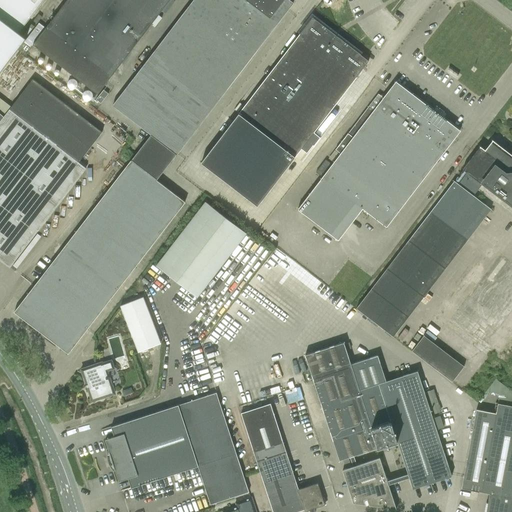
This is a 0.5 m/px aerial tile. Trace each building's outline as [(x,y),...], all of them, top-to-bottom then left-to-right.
[(0,0),(0,71),(26,38),(18,32),(43,0),(0,0)] [(66,0),(46,27),(39,22),(24,42),(31,47),(33,44),(97,93),(168,0),(66,0)] [(192,0),(113,105),(151,134),(142,145),(168,165),(177,154),(293,2),(289,0),(192,0)] [(312,17),(238,113),(201,163),(257,205),(301,148),(307,152),(325,128),(319,124),(366,64),(358,58),(360,54),(312,17)] [(0,259),(10,267),(86,168),(78,162),(102,132),(32,79),(4,116),(0,113),(0,259)] [(396,81),(383,98),(378,94),(335,149),(340,153),(298,209),(338,240),(362,208),(386,226),(460,130),(396,81)] [(96,99),(101,103),(109,94),(104,90),(96,99)] [(511,154),(491,139),(492,140),(484,149),(479,145),(478,146),(479,147),(462,169),(467,172),(458,184),(454,180),(356,308),(388,333),(419,293),(462,238),(465,241),(472,232),(468,229),(486,205),(474,195),(482,184),(511,207),(511,154)] [(68,353),(101,310),(185,202),(156,180),(168,165),(142,145),(14,312),(68,353)] [(197,297),(246,233),(205,201),(156,265),(197,297)] [(161,343),(143,297),(120,305),(138,351),(161,343)] [(412,350),(452,381),(464,366),(423,335),(412,350)] [(386,381),(377,355),(351,364),(346,350),(351,349),(349,342),(344,344),(343,342),(305,355),(339,460),(343,459),(346,469),(342,470),(353,503),(365,505),(364,499),(367,498),(369,505),(397,509),(388,484),(409,478),(413,489),(452,476),(437,429),(443,427),(440,415),(433,418),(418,371),(386,381)] [(102,363),(81,369),(86,384),(88,383),(90,389),(88,389),(92,400),(101,397),(101,398),(115,394),(108,371),(114,369),(112,360),(102,363)] [(131,387),(121,391),(123,396),(133,392),(131,387)] [(114,436),(105,439),(109,450),(107,450),(107,452),(107,453),(107,455),(107,456),(107,457),(107,458),(108,460),(108,461),(108,462),(109,463),(109,464),(110,465),(111,467),(112,469),(113,470),(114,471),(116,471),(119,481),(128,478),(131,488),(198,466),(210,504),(249,492),(216,392),(111,426),(114,436)] [(318,483),(298,489),(289,461),(270,403),(241,413),(273,511),(296,511),(305,509),(324,503),(318,483)] [(511,511),(511,405),(498,403),(496,412),(476,409),(463,480),(462,488),(481,491),(490,493),(486,511),(511,511)] [(223,511),(222,511),(256,511),(251,497),(245,499),(235,502),(237,507),(223,511)]
